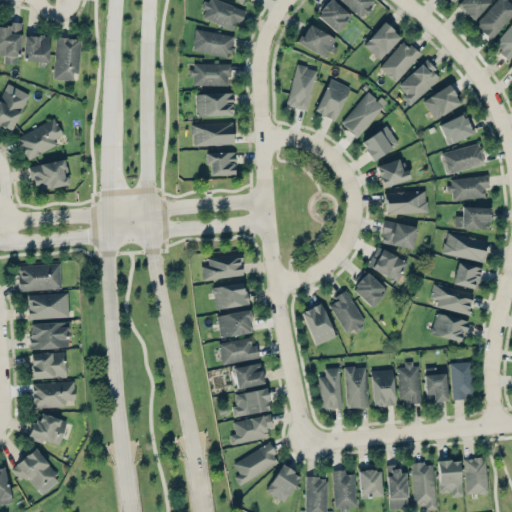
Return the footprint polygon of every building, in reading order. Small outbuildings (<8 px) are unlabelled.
[(236,29),(243,9),(217,0),(205,0),(200,17),(236,29)] [(336,32),(350,16),(332,0),(328,0),(316,14),(336,32)] [(340,0),(360,18),(374,3),(371,0),(340,0)] [(489,0),(460,0),(456,5),(473,19),(489,0)] [(491,39),(511,12),(511,1),(510,0),(495,0),(474,25),(491,39)] [(19,22),(8,21),(8,26),(0,25),(0,54),(4,54),(3,63),(18,64),(19,22)] [(399,36),(383,21),(363,44),(379,59),(399,36)] [(511,21),(491,44),(507,59),(511,53),(511,21)] [(297,44),(328,58),(334,46),(332,45),(335,37),(306,24),(297,44)] [(234,36),(195,27),(191,48),(229,56),(234,36)] [(24,35),(23,60),(48,61),(49,36),(24,35)] [(72,80),(72,73),(78,73),(79,38),(54,37),(53,79),(72,80)] [(378,66),(394,81),(419,55),(403,40),(378,66)] [(409,105),(440,76),(425,59),(397,84),(405,93),(401,96),(409,105)] [(228,85),(229,63),(190,62),(190,76),(193,76),(192,85),(228,85)] [(316,69),(295,64),(285,105),(306,110),(316,69)] [(333,120),(349,87),(329,77),(314,110),(333,120)] [(0,94),(0,124),(10,130),(28,94),(6,82),(0,94)] [(422,100),(434,119),(460,103),(447,83),(422,100)] [(380,95),(376,99),(367,91),(339,122),(355,137),(386,101),(380,95)] [(195,93),(195,115),(231,114),(231,92),(195,93)] [(465,113),(438,123),(446,144),(473,134),(465,113)] [(16,137),(27,159),(56,144),(53,139),(62,134),(53,118),(16,137)] [(191,145),(232,144),(232,122),(191,123),(191,145)] [(371,159),(397,145),(387,126),(360,140),(371,159)] [(445,173),(484,163),(478,142),(440,152),(445,173)] [(234,152),(205,152),(205,164),(209,164),(210,174),(234,174),(234,152)] [(408,180),(405,159),(377,164),(380,185),(408,180)] [(67,185),(65,160),(30,164),(33,188),(67,185)] [(487,187),(486,174),(448,178),(450,200),(484,197),(483,188),(487,187)] [(426,212),(425,190),(384,191),(385,213),(426,212)] [(454,215),(454,227),(488,228),(489,207),(461,206),(461,215),(454,215)] [(380,243),(413,247),(415,224),(383,221),(380,243)] [(486,241),(446,231),(441,252),(481,262),(486,241)] [(397,280),(407,261),(376,246),(366,266),(397,280)] [(243,275),(241,253),(206,256),(207,265),(200,265),(201,279),(243,275)] [(480,267),(457,262),(452,284),(476,289),(480,267)] [(60,288),(59,263),(17,265),(18,290),(60,288)] [(386,290),(366,272),(351,288),(371,307),(386,290)] [(214,308),(246,304),(244,282),(211,286),(214,308)] [(434,306),(467,314),(472,292),(432,283),(429,297),(436,299),(434,306)] [(346,333),(353,329),(354,330),(366,323),(345,291),(327,303),(346,333)] [(27,318),(67,317),(67,292),(26,293),(27,318)] [(334,336),(320,303),(300,311),(314,345),(334,336)] [(218,336),(251,333),(248,310),(216,313),(218,336)] [(466,319),(434,313),(429,334),(462,340),(466,319)] [(68,347),(67,321),(28,323),(29,348),(68,347)] [(218,341),(221,363),(258,359),(256,344),(250,345),(249,337),(218,341)] [(30,352),(31,378),(64,377),(64,351),(30,352)] [(464,393),(473,392),(471,361),(448,362),(451,399),(464,399),(464,393)] [(262,384),(260,363),(233,366),(235,387),(262,384)] [(397,367),(398,402),(419,401),(418,363),(403,363),(403,366),(397,367)] [(345,407),(366,407),(365,366),(344,366),(345,407)] [(324,367),(324,375),(318,375),(319,408),(340,408),(339,367),(324,367)] [(446,400),(445,372),(435,373),(435,367),(424,367),(425,401),(446,400)] [(393,405),(392,369),(370,370),(371,405),(393,405)] [(31,382),(32,407),(66,406),(65,399),(74,399),(74,381),(31,382)] [(233,394),(235,405),(231,406),(233,416),(269,409),(264,387),(233,394)] [(27,436),(58,445),(66,420),(40,413),(38,422),(32,420),(27,436)] [(231,445),(267,436),(265,428),(272,427),(268,413),(232,422),(234,433),(228,434),(231,445)] [(279,461),(268,442),(232,462),(238,473),(234,476),(238,484),(279,461)] [(37,490),(56,473),(34,448),(10,468),(20,479),(24,476),(37,490)] [(486,492),(484,457),(463,458),(464,493),(486,492)] [(460,496),(459,459),(437,460),(438,492),(450,492),(450,496),(460,496)] [(432,462),(410,463),(412,504),(424,504),(425,508),(434,508),(432,462)] [(300,476),(281,464),(264,489),(282,502),(300,476)] [(386,464),(387,508),(406,507),(405,472),(398,472),(398,464),(386,464)] [(0,466),(0,504),(11,502),(3,465),(0,466)] [(354,507),(354,473),(344,473),(344,469),(331,469),(332,508),(354,507)] [(358,470),(359,497),(380,496),(379,469),(358,470)] [(303,511),(325,511),(326,476),(304,476),(303,511)]
